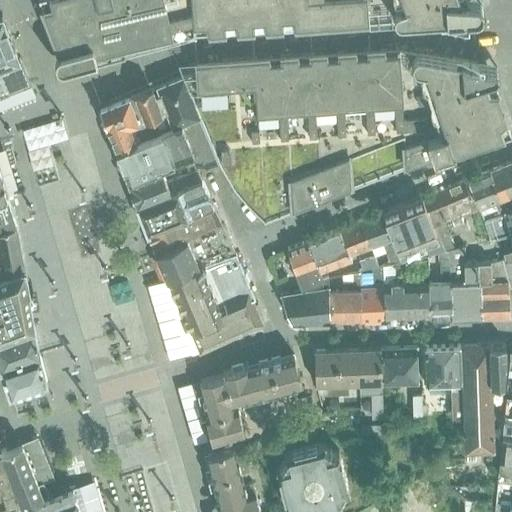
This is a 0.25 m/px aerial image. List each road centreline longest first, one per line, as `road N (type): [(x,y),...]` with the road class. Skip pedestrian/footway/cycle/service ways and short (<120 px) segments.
road 1 (residential): [(244,239),(511,140)]
road 2 (residential): [(511,328),(289,337)]
road 3 (residential): [(204,511),(167,373)]
road 4 (residential): [(167,373),(289,337)]
